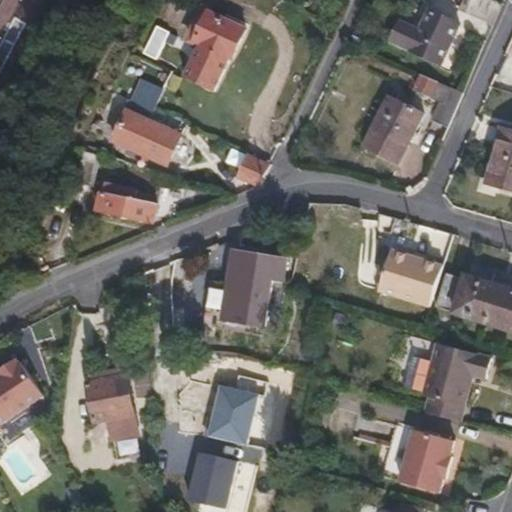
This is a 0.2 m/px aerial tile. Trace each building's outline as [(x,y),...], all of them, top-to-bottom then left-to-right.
[(492,27),(502,4),(492,0),(465,0),(461,10),(490,22),(492,27)] [(444,19),(445,16),(428,9),(420,30),(399,21),(391,40),(442,62),(458,24),(444,19)] [(214,91),(246,30),(208,12),(203,23),(196,20),(188,38),(194,41),(178,73),(214,91)] [(146,59),(161,31),(147,25),(132,53),(146,59)] [(454,113),(463,93),(426,76),(419,92),(448,102),(445,109),(454,113)] [(406,146),(422,112),(387,95),(361,149),(389,162),(399,143),(406,146)] [(166,164),(179,135),(146,120),(132,149),(166,164)] [(511,193),(511,131),(502,128),(484,186),(511,193)] [(389,162),(397,165),(406,146),(399,143),(389,162)] [(89,185),(98,156),(83,151),(73,180),(89,185)] [(265,174),(270,165),(244,152),(234,174),(259,184),(265,174)] [(118,195),(120,187),(104,182),(95,211),(151,223),(156,204),(118,195)] [(368,308),(381,257),(357,250),(345,296),(352,298),(351,304),(368,308)] [(286,261),(234,251),(230,270),(269,277),(279,279),(282,280),(286,261)] [(438,279),(442,267),(391,251),(378,292),(429,307),(438,279)] [(258,326),(269,277),(230,270),(227,283),(210,280),(202,315),(258,326)] [(511,332),(511,290),(463,274),(462,279),(444,274),(433,307),(511,332)] [(132,331),(132,314),(104,313),(103,331),(132,331)] [(257,335),(258,326),(202,315),(200,324),(257,335)] [(483,379),(489,358),(435,344),(420,396),(425,397),(420,413),(454,423),(468,375),(483,379)] [(0,367),(0,369),(2,372),(0,373),(0,426),(48,393),(23,358),(21,360),(18,355),(0,367)] [(123,425),(122,415),(132,413),(126,376),(117,377),(116,373),(107,374),(108,379),(87,382),(94,421),(108,419),(110,427),(123,425)] [(257,394),(219,385),(206,437),(245,446),(257,394)] [(112,439),(136,435),(132,413),(122,415),(123,425),(110,427),(112,439)] [(445,459),(450,445),(410,433),(396,484),(435,494),(440,480),(443,481),(448,461),(445,459)] [(211,505),(218,481),(194,474),(187,498),(211,505)]
